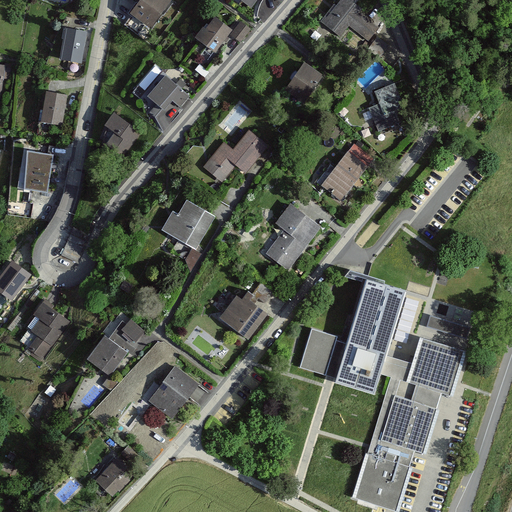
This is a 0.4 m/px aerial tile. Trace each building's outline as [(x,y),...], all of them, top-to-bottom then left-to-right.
[(149,28),(170,0),(140,0),(131,13),(149,28)] [(379,27),(360,12),(362,10),(354,3),(357,0),(356,0),(340,0),(322,23),(339,37),(349,25),(368,40),(379,27)] [(231,30),(214,17),(198,38),(215,52),(231,30)] [(250,29),(241,22),(231,34),(240,42),(250,29)] [(85,32),(66,29),(61,59),(80,62),(85,32)] [(377,37),(368,49),(379,58),(389,46),(377,37)] [(303,102),(322,76),(304,63),(285,89),(303,102)] [(188,96),(164,76),(148,96),(163,109),(172,99),(180,106),(188,96)] [(398,123),(393,110),(403,106),(394,84),(375,92),(380,104),(369,109),(379,131),(398,123)] [(66,95),(46,92),(41,121),(62,124),(66,95)] [(139,135),(114,113),(105,123),(108,125),(103,140),(121,155),(139,135)] [(222,181),(236,164),(246,172),(268,145),(249,130),(233,149),(224,142),(204,166),(222,181)] [(341,200),(372,159),(355,145),(349,153),(347,152),(335,166),(330,163),(316,181),(341,200)] [(52,155),(27,151),(25,188),(46,192),(52,155)] [(200,246),(217,212),(189,198),(183,212),(175,208),(165,230),(200,246)] [(288,268),(320,226),(291,204),(277,222),(285,229),(267,252),(288,268)] [(88,234),(74,228),(61,255),(75,262),(88,234)] [(194,265),(202,252),(194,247),(186,260),(194,265)] [(29,274),(13,261),(0,278),(0,289),(11,298),(29,274)] [(367,279),(348,343),(335,340),(336,336),(311,329),(300,366),(332,376),(337,377),(336,381),(374,392),(379,373),(416,384),(412,400),(393,395),(377,449),(375,456),(368,454),(355,497),(379,504),(399,510),(412,467),(409,466),(414,449),(425,452),(438,409),(435,408),(440,392),(452,395),(455,383),(465,351),(421,338),(414,364),(409,362),(385,355),(404,290),(367,279)] [(262,281),(253,293),(264,302),(274,291),(262,281)] [(236,296),(220,317),(248,338),(267,312),(249,299),(252,295),(248,291),(242,300),(236,296)] [(69,321),(43,302),(34,314),(36,315),(28,326),(39,334),(29,348),(42,357),(69,321)] [(430,317),(427,328),(467,340),(470,329),(430,317)] [(122,329),(134,341),(144,332),(131,319),(122,329)] [(88,358),(109,374),(126,352),(105,336),(88,358)] [(171,418),(199,384),(176,365),(149,400),(171,418)] [(121,453),(132,464),(140,457),(128,445),(121,453)] [(132,473),(116,458),(96,479),(112,494),(132,473)]
